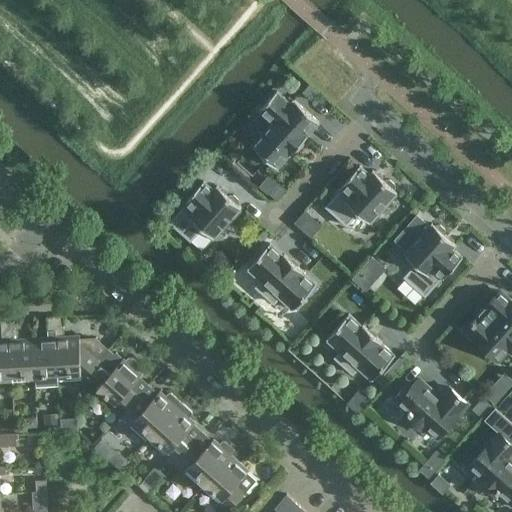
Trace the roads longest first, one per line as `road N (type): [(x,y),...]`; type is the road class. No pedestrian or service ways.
road 1 (residential): [(41,222),(369,511)]
road 2 (residential): [(511,232),(374,108),(274,216)]
road 3 (residential): [(511,239),(417,344)]
